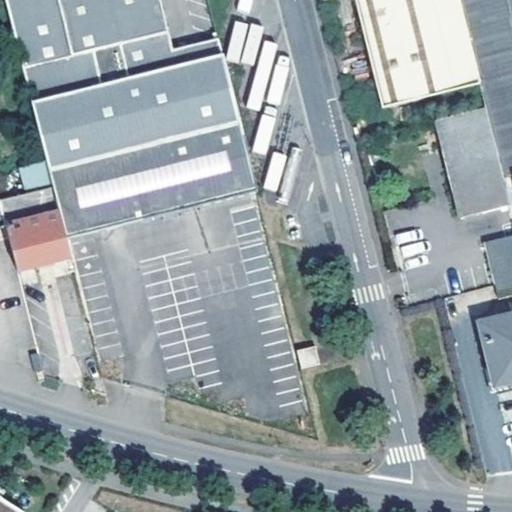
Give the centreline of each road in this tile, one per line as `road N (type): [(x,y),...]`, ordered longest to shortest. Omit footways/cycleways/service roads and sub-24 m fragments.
road 1 (secondary): [(409,503),(206,466),(0,407)]
road 2 (residential): [(368,293),(295,0)]
road 3 (residential): [(368,293),(411,467),(409,503)]
